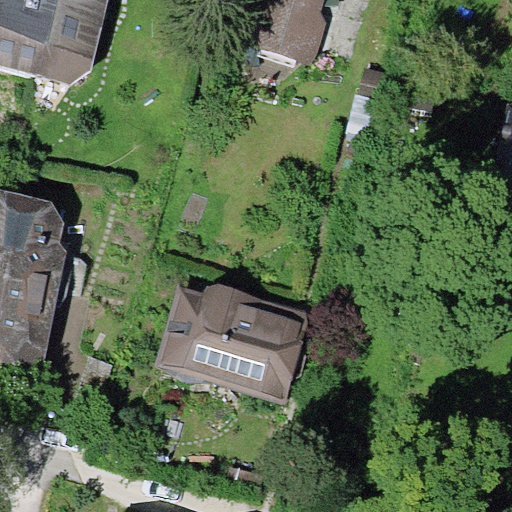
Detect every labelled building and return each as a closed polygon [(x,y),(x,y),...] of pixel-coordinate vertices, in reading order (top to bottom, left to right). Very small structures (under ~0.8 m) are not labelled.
[(0,0),(0,75),(29,83),(39,77),(63,92),(79,78),(90,33),(88,31),(100,11),(99,0),(0,0)] [(314,0),(255,0),(241,48),(297,64),(311,57),(303,41),(314,0)] [(511,126),(504,124),(476,235),(511,243),(511,126)] [(35,365),(50,295),(55,268),(46,260),(52,236),(43,222),(0,213),(0,374),(21,379),(35,365)] [(284,369),(294,335),(194,307),(174,377),(181,387),(208,387),(274,406),(283,373),(290,375),(291,371),(284,369)]
